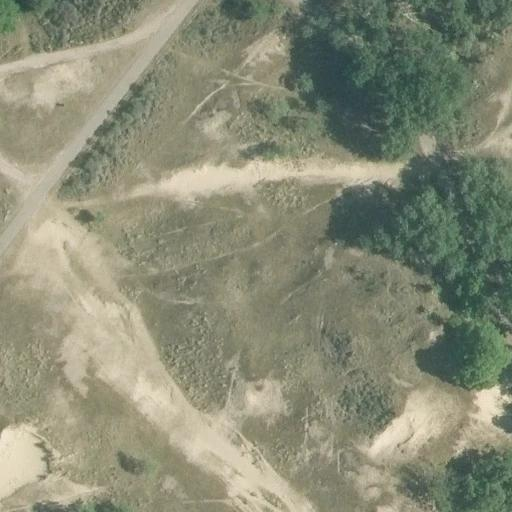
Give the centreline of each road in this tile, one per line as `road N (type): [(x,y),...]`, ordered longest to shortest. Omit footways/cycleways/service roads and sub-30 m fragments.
road 1 (track): [(511,331),(485,287),(395,76),(357,38),(296,0)]
road 2 (track): [(0,245),(190,0)]
